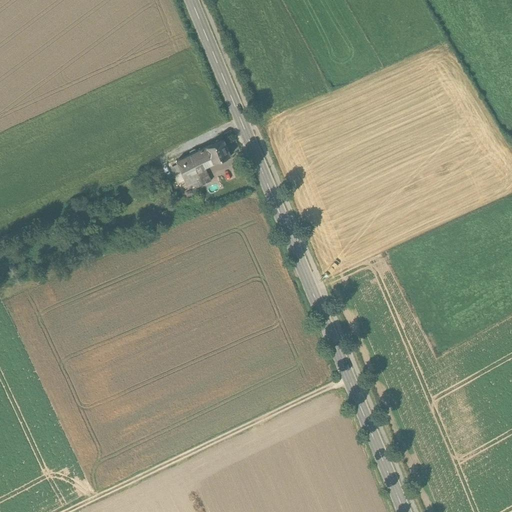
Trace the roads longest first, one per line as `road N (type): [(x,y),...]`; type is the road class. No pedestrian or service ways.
road 1 (secondary): [(191,0),(404,511)]
road 2 (track): [(347,376),(68,511)]
